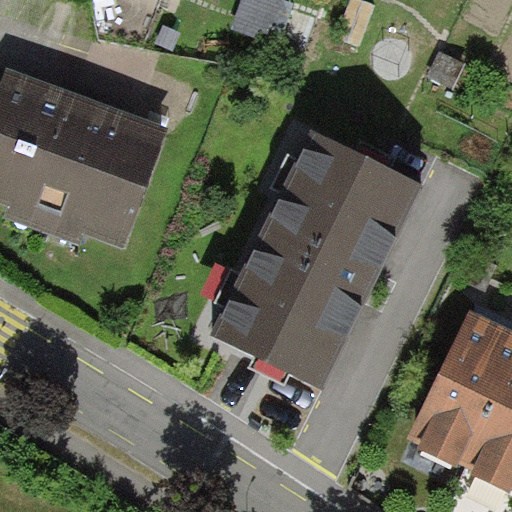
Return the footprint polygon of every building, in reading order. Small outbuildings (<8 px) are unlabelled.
[(232,0),(225,27),(272,39),(282,0),(232,0)] [(423,72),(449,82),(460,56),(434,45),(423,72)] [(77,217),(114,235),(160,111),(0,52),(0,190),(3,191),(0,199),(0,214),(67,237),(77,217)] [(212,252),(325,324),(380,239),(289,181),(310,148),(261,118),(221,182),(246,198),(212,252)] [(511,336),(470,316),(408,444),(420,450),(418,456),(458,475),(462,469),(477,476),(473,484),(508,501),(511,493),(511,336)]
